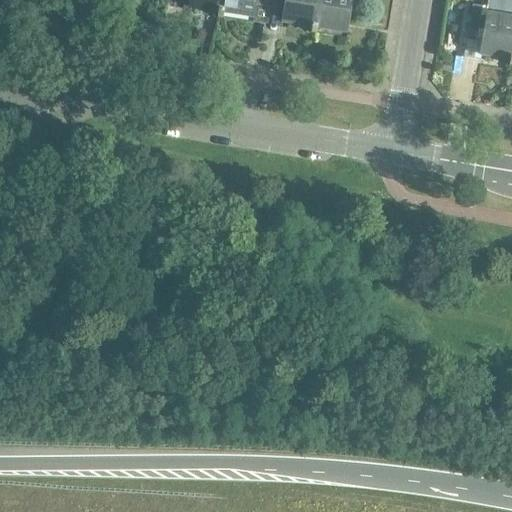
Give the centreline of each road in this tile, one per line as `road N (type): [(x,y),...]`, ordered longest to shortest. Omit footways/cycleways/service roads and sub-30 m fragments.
road 1 (motorway): [(511,497),(262,463),(0,464)]
road 2 (residential): [(391,152),(0,86)]
road 3 (residential): [(391,152),(416,0)]
road 4 (residential): [(391,152),(511,171)]
